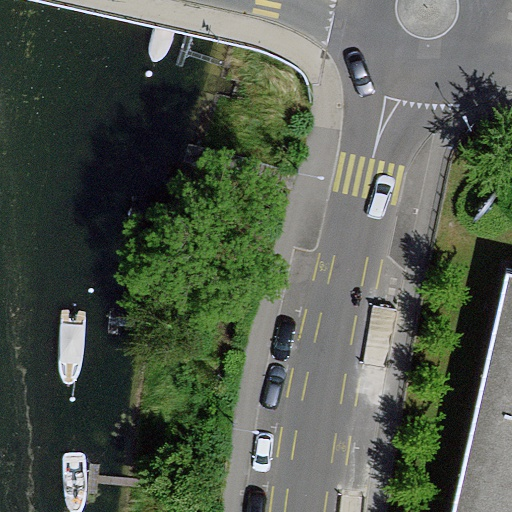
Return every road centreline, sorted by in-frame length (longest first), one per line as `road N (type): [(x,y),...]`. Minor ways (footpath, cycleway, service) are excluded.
road 1 (unclassified): [(299,511),(365,173),(390,100),(407,77)]
road 2 (tertiary): [(235,0),(363,39)]
road 3 (tertiary): [(407,77),(447,77),(465,68),(495,17)]
